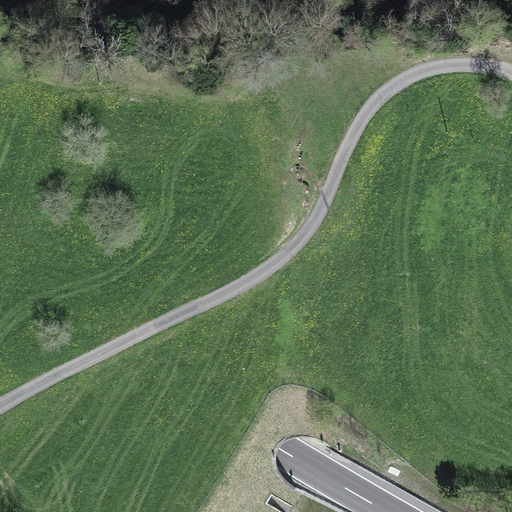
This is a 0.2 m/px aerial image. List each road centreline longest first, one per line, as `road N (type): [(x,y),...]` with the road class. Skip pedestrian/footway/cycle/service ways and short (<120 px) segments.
road 1 (unclassified): [(0,408),(282,259),(317,223),(356,129),(408,77),(439,67),(511,74)]
road 2 (motorway): [(386,511),(0,272)]
road 3 (motorway): [(0,391),(196,511)]
